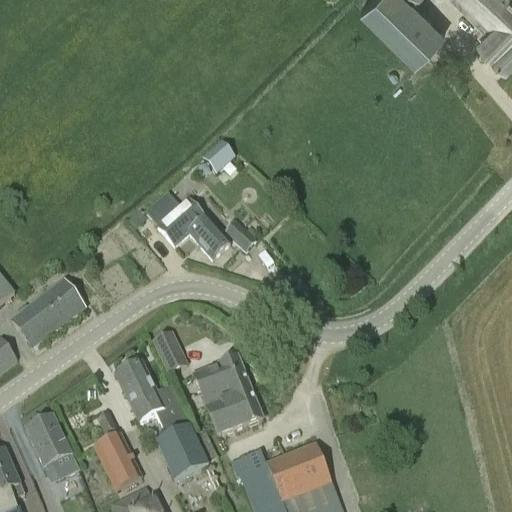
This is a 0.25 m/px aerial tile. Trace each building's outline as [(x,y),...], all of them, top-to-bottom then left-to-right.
[(445,36),(409,0),(371,0),(359,12),(414,67),(445,36)] [(511,63),(511,31),(498,18),(479,0),(450,0),(486,36),(479,42),(506,70),(511,63)] [(511,0),(479,0),(498,18),(511,31),(511,0)] [(232,159),(221,146),(203,162),(215,175),(232,159)] [(188,205),(156,233),(174,252),(188,240),(211,266),(230,250),(212,230),(206,223),(205,223),(188,205)] [(256,245),(235,227),(224,240),(244,257),(256,245)] [(0,312),(15,300),(0,281),(0,312)] [(85,315),(64,287),(10,326),(32,355),(85,315)] [(151,347),(166,381),(188,371),(172,337),(151,347)] [(0,378),(16,367),(0,343),(0,378)] [(228,404),(228,399),(248,392),(236,364),(194,379),(207,410),(205,411),(206,413),(228,404)] [(155,421),(165,442),(155,446),(174,486),(208,470),(185,422),(170,390),(155,397),(140,368),(114,381),(138,429),(155,421)] [(262,424),(248,392),(228,399),(228,404),(206,413),(218,442),(241,433),(262,424)] [(116,433),(108,418),(98,423),(105,438),(116,433)] [(52,421),(24,435),(43,473),(49,470),(55,484),(77,475),(71,459),(52,421)] [(142,483),(119,439),(92,453),(114,497),(142,483)] [(238,480),(251,511),(340,511),(331,489),(315,449),(264,470),(260,456),(252,459),(230,468),(235,481),(238,480)] [(15,511),(13,503),(22,499),(4,457),(0,458),(0,511),(15,511)] [(109,511),(159,511),(155,505),(154,503),(153,503),(152,503),(151,503),(150,503),(145,492),(109,510),(109,511)]
